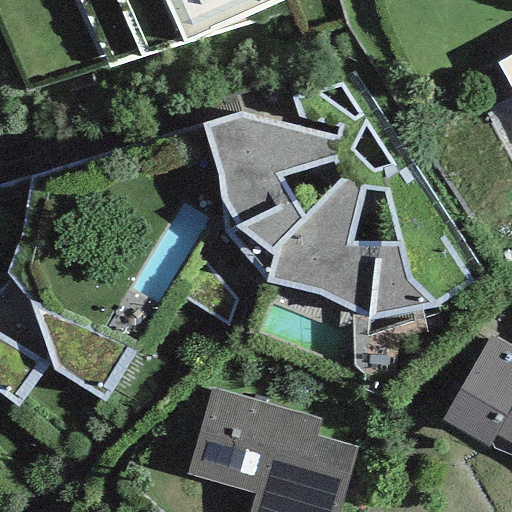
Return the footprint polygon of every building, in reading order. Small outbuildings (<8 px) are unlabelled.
[(282,0),(165,0),(184,43),(282,0)] [(511,54),(496,63),(511,91),(511,54)] [(0,395),(17,408),(49,366),(104,403),(136,351),(150,356),(185,297),(227,326),(250,264),(266,283),(318,295),(367,320),(435,308),(484,274),(353,73),(291,98),(298,118),(339,127),(337,137),(242,113),(0,185),(0,395)] [(511,347),(490,335),(441,421),(487,447),(493,436),(511,446),(511,347)] [(210,388),(185,476),(254,495),(248,511),(338,511),(356,448),(316,437),(321,419),(210,388)]
